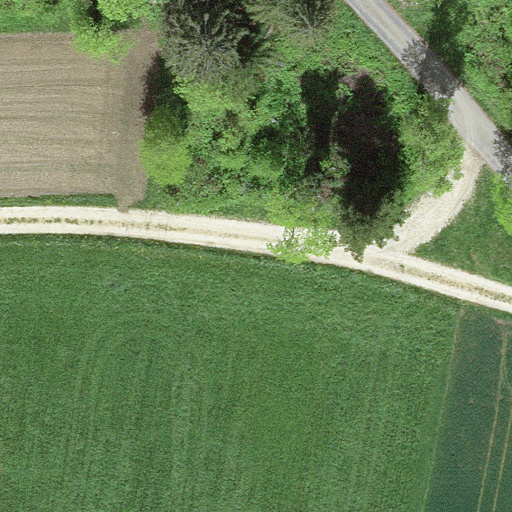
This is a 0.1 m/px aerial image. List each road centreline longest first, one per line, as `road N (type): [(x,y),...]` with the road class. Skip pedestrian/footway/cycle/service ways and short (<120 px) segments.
road 1 (track): [(0,266),(418,303),(511,326)]
road 2 (unclassified): [(511,169),(340,0)]
